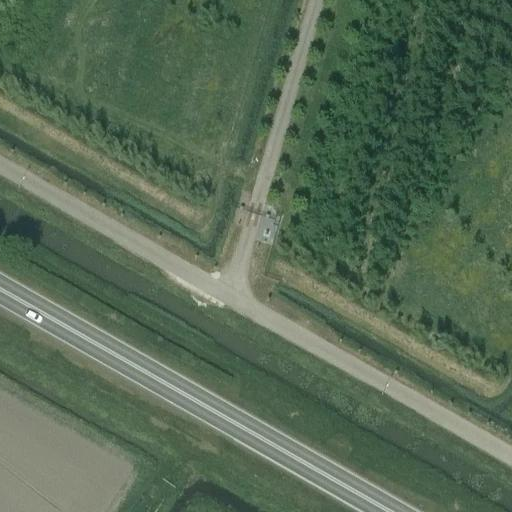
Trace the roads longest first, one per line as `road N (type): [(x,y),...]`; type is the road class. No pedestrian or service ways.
road 1 (trunk): [(387,511),(0,287)]
road 2 (unclassified): [(235,305),(316,0)]
